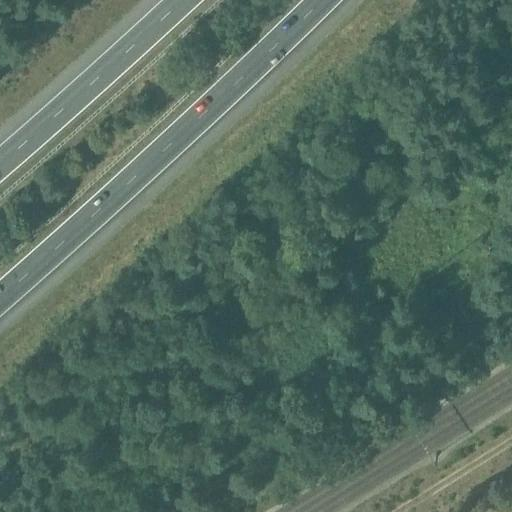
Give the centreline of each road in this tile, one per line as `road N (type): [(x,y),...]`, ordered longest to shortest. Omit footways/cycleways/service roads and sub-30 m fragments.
road 1 (motorway): [(0,302),(327,0)]
road 2 (motorway): [(181,0),(0,163)]
road 3 (track): [(397,511),(511,440)]
